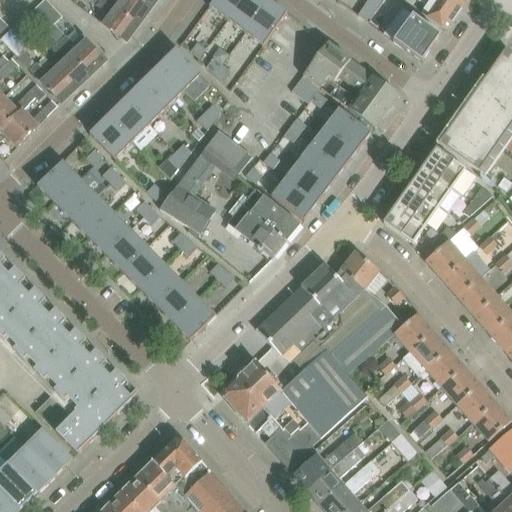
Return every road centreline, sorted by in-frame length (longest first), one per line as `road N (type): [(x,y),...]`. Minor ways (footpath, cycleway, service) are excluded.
road 1 (residential): [(0,198),(187,0)]
road 2 (unclassified): [(178,395),(0,211)]
road 3 (residential): [(511,391),(401,263),(339,213)]
road 4 (unclassified): [(178,395),(339,213)]
road 5 (residential): [(425,98),(294,0)]
road 6 (unclassified): [(63,511),(178,395)]
road 7 (unclassified): [(282,511),(178,395)]
road 8 (unclassified): [(339,213),(425,98)]
